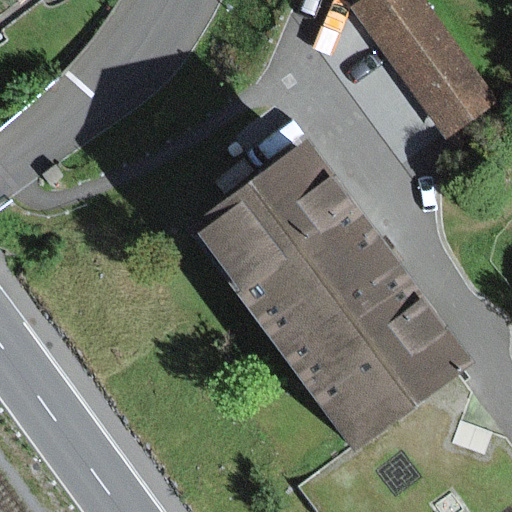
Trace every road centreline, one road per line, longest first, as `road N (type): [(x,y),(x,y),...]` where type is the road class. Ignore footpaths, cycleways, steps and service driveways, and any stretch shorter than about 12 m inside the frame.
road 1 (residential): [(0,175),(131,58),(171,0)]
road 2 (primary): [(0,337),(125,511)]
